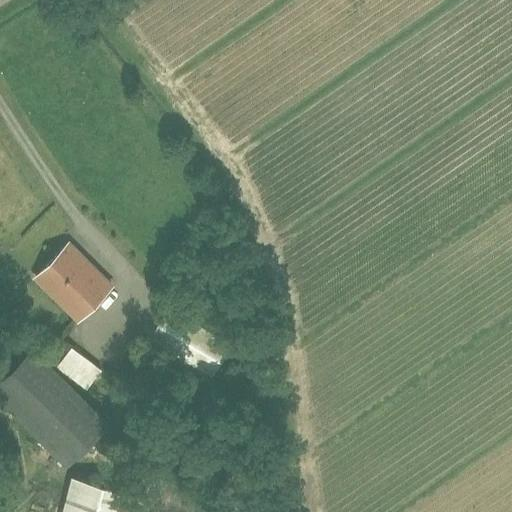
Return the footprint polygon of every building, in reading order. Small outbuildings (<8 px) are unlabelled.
[(79,320),(112,286),(69,243),(36,277),(79,320)] [(212,379),(232,346),(169,306),(148,340),(212,379)] [(91,383),(94,386),(105,372),(72,347),(57,367),(86,389),(91,383)] [(0,399),(67,465),(108,423),(34,349),(0,383),(0,399)] [(73,476),(63,511),(128,511),(134,491),(73,476)]
